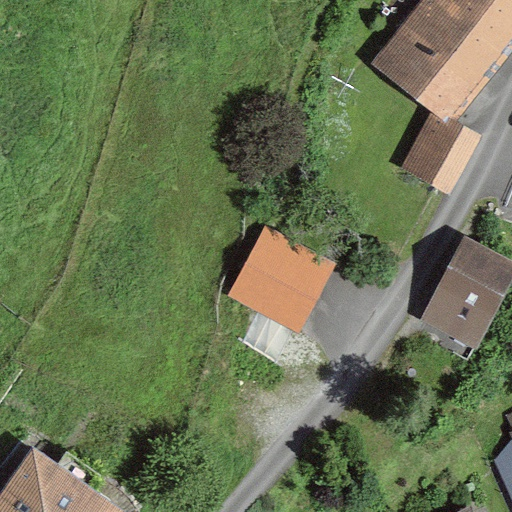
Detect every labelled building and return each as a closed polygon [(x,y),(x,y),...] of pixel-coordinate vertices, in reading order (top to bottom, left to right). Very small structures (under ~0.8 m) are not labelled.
[(399,31),(375,61),(437,110),(441,113),(511,19),(511,0),(425,0),(423,2),(433,10),(409,39),(399,31)] [(439,184),(468,131),(441,113),(437,110),(406,167),(439,184)] [(294,327),(327,266),(266,233),(234,294),(294,327)] [(476,343),(494,310),(486,305),(502,272),(467,253),(445,285),(441,283),(424,316),(476,343)] [(113,511),(114,511),(35,456),(0,505),(0,511),(113,511)]
